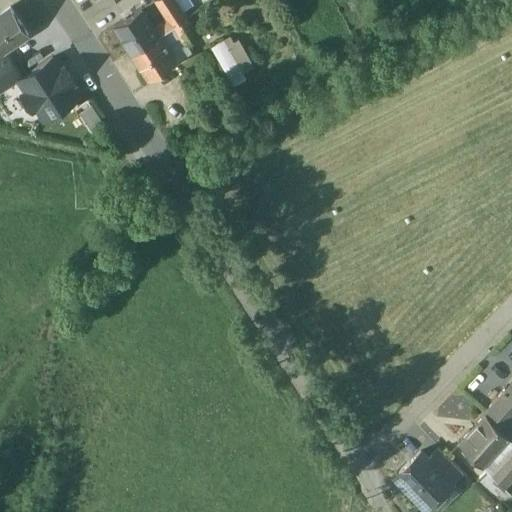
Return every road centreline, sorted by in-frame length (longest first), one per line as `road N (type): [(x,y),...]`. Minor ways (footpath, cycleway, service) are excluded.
road 1 (residential): [(46,0),(362,479)]
road 2 (track): [(150,156),(119,179),(38,323),(0,362)]
road 3 (residential): [(362,479),(511,324)]
